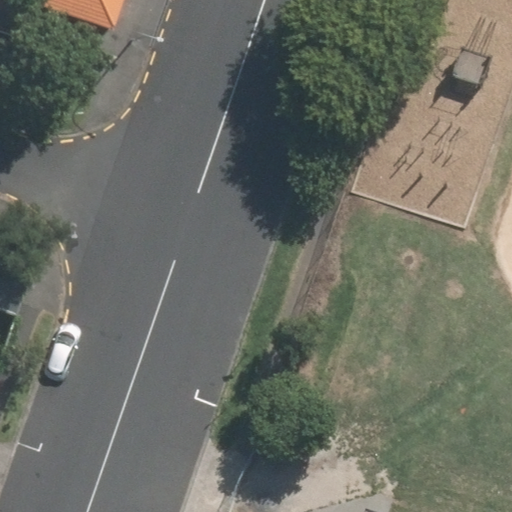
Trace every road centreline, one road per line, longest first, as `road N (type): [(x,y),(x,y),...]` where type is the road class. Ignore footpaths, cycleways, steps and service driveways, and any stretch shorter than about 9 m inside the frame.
road 1 (residential): [(185,220),(89,511)]
road 2 (residential): [(264,0),(185,220)]
road 3 (residential): [(0,156),(185,220)]
